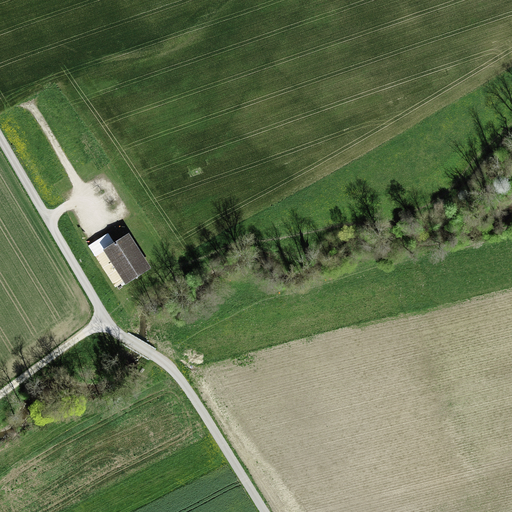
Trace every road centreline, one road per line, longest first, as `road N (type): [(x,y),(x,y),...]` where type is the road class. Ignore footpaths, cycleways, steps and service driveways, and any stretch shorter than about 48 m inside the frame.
road 1 (track): [(105,318),(175,373),(265,511)]
road 2 (track): [(105,318),(0,137)]
road 3 (track): [(30,103),(104,224)]
road 4 (track): [(105,318),(0,395)]
